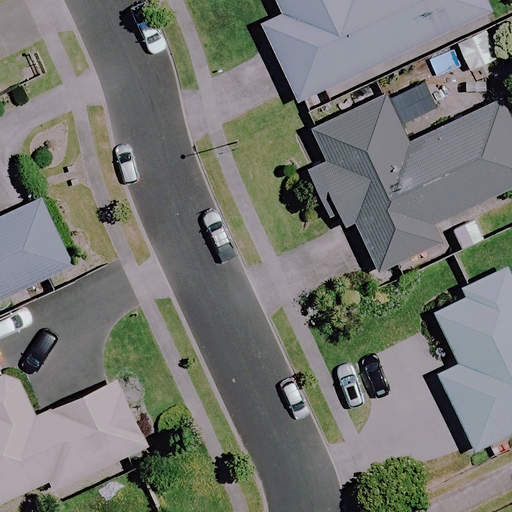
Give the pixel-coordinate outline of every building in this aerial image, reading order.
[(278,0),(286,16),(266,24),(300,99),(490,12),(484,0),(278,0)] [(434,226),(447,220),(462,252),(484,242),(470,209),(511,190),(511,127),(501,103),(408,145),(400,128),(428,116),(416,88),(388,101),(386,96),(317,127),(332,161),(317,168),(344,229),(358,223),(380,273),(443,245),(434,226)] [(0,222),(0,300),(76,266),(46,201),(0,222)] [(464,288),(469,298),(438,312),(462,363),(441,373),(478,449),(511,433),(511,277),(508,268),(464,288)] [(0,502),(48,481),(52,490),(147,447),(117,381),(37,417),(16,372),(0,379),(0,502)]
